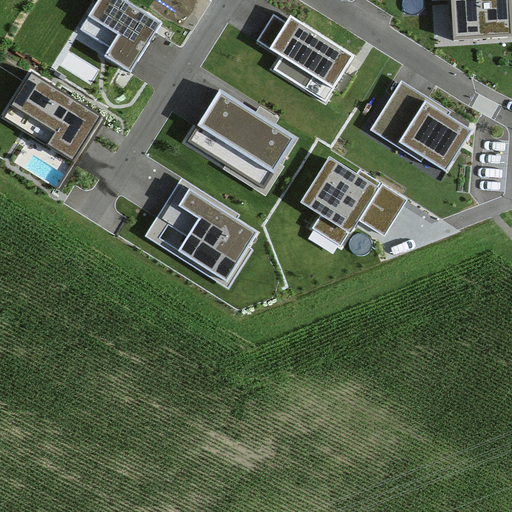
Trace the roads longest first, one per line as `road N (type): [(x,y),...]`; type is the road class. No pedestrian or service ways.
road 1 (residential): [(228,0),(98,206)]
road 2 (residential): [(511,120),(317,0)]
